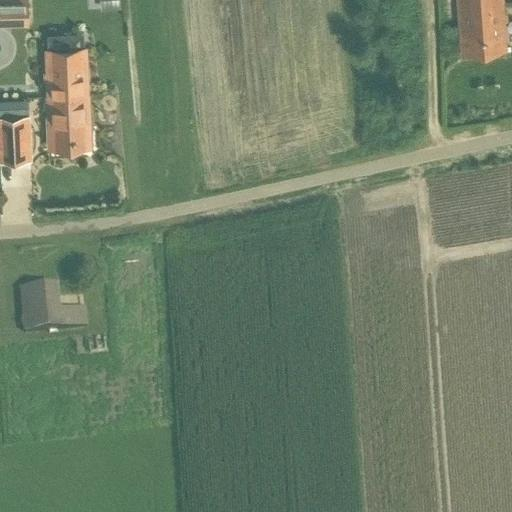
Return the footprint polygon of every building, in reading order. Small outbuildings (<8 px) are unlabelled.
[(0,0),(0,26),(29,25),(27,0),(0,0)] [(457,0),(463,54),(505,49),(500,0),(457,0)] [(48,97),(87,94),(85,49),(45,51),(48,97)] [(50,147),(89,145),(87,94),(48,97),(50,147)] [(0,161),(32,161),(31,114),(0,115),(0,161)] [(60,310),(58,285),(20,289),(24,333),(62,329),(88,327),(86,307),(60,310)]
